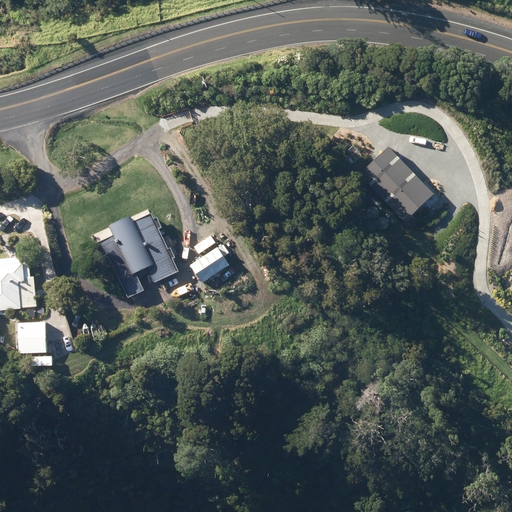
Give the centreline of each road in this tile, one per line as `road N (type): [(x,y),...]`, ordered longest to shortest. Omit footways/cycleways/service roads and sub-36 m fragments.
road 1 (track): [(9,111),(39,176),(62,184),(174,113),(253,92),(382,132),(448,192)]
road 2 (primary): [(0,114),(245,28),(386,22),(475,37),(511,52)]
